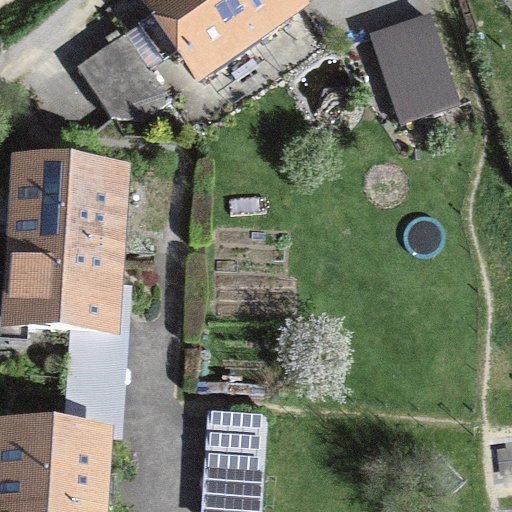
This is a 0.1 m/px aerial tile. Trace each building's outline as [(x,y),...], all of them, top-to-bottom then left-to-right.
[(160,0),(156,3),(202,74),(287,18),(275,0),(160,0)] [(433,15),(370,36),(401,128),(464,107),(433,15)] [(170,103),(125,37),(76,69),(109,120),(144,122),(170,103)] [(16,252),(116,259),(122,174),(22,166),(16,252)] [(116,259),(16,252),(11,323),(111,330),(116,259)] [(219,486),(262,485),(261,432),(217,433),(219,486)] [(0,448),(0,510),(33,511),(97,511),(101,441),(1,436),(0,448)]
